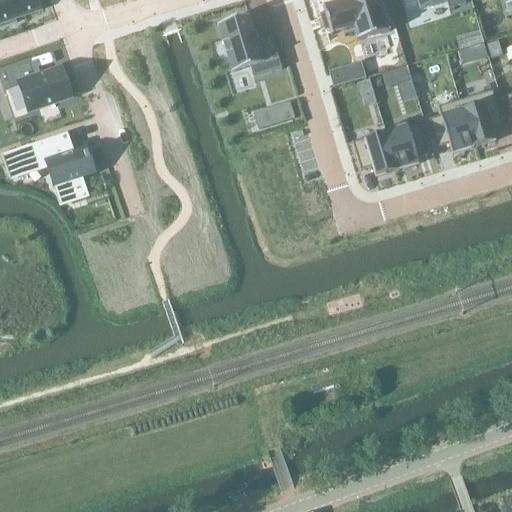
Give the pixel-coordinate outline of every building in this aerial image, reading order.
[(0,0),(0,28),(0,30),(15,24),(14,21),(40,12),(36,0),(0,0)] [(324,15),(321,16),(325,31),(329,30),(331,36),(343,32),(344,36),(355,33),(358,42),(388,33),(378,0),(338,0),(334,2),(335,5),(323,9),(324,15)] [(416,0),(419,11),(447,3),(449,10),(466,5),(464,0),(416,0)] [(250,16),(217,26),(217,28),(219,27),(232,72),(231,73),(231,74),(250,68),(254,80),(282,71),(272,38),(257,43),(249,18),(250,18),(250,16)] [(498,43),(487,47),(491,61),(502,58),(498,43)] [(483,46),(458,54),(461,67),(487,59),(483,46)] [(29,65),(5,74),(10,88),(19,85),(29,114),(70,100),(60,70),(34,78),(29,65)] [(360,66),(330,75),(334,89),(365,80),(360,66)] [(408,68),(381,76),(386,91),(397,87),(412,83),(408,68)] [(371,90),(369,82),(358,85),(360,93),(371,90)] [(492,92),(459,102),(473,150),(495,143),(492,133),(503,129),(492,92)] [(440,117),(428,121),(437,149),(449,146),(452,156),(473,150),(459,102),(438,108),(440,117)] [(293,121),(289,105),(274,109),(254,115),(258,131),(279,125),(293,121)] [(419,124),(385,134),(397,173),(418,166),(415,156),(427,152),(419,124)] [(67,134),(1,157),(8,175),(9,175),(7,171),(13,168),(15,173),(46,162),(54,188),(52,189),(53,190),(65,186),(71,205),(89,199),(83,180),(96,175),(96,174),(94,175),(87,154),(80,157),(78,151),(73,152),(68,135),(67,134)] [(385,134),(352,144),(360,172),(372,169),(375,179),(397,173),(385,134)]
